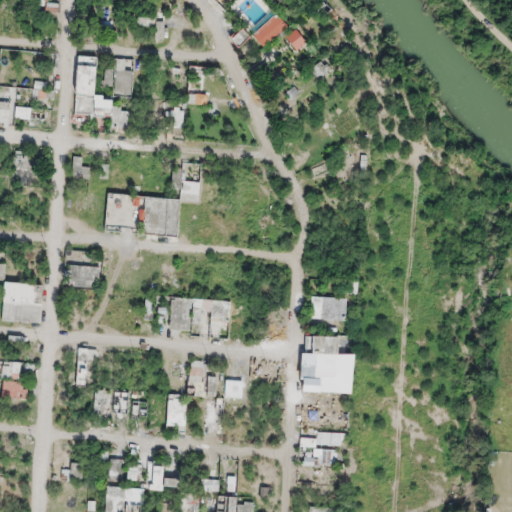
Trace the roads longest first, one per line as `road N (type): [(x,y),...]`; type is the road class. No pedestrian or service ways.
road 1 (residential): [(191,0),(214,20),(274,158),(304,204),(289,511)]
road 2 (residential): [(40,511),(72,0)]
road 3 (residential): [(0,236),(301,262)]
road 4 (residential): [(0,333),(298,358)]
road 5 (residential): [(0,432),(294,455)]
road 6 (residential): [(0,138),(274,158)]
road 7 (residential): [(0,43),(232,61)]
